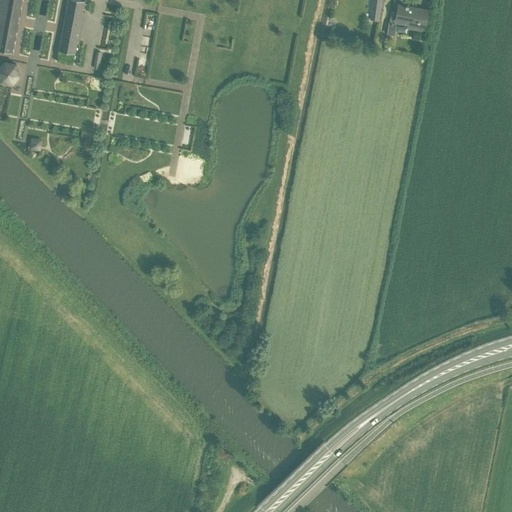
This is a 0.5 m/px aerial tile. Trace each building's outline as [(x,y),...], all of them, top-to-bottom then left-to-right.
[(21,0),(0,0),(0,50),(12,53),(14,40),(10,40),(17,2),(21,3),(21,0)] [(73,53),(83,1),(78,0),(67,0),(58,50),(73,53)] [(373,0),(370,20),(378,21),(380,0),(373,0)] [(424,30),(428,10),(398,4),(395,21),(408,24),(407,27),(424,30)] [(396,24),(392,23),(393,18),(389,18),(386,34),(394,35),(396,24)] [(16,64),(4,62),(0,66),(0,80),(1,82),(12,84),(20,75),(16,64)] [(41,149),(43,138),(32,136),(30,148),(41,149)]
